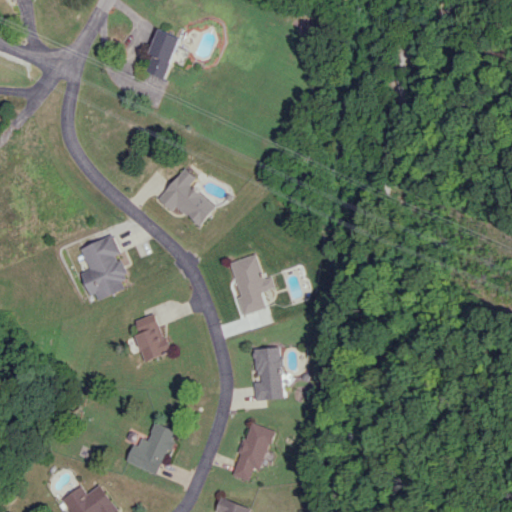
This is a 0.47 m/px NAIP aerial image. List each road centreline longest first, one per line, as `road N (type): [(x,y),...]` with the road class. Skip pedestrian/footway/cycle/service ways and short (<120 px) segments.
road 1 (residential): [(460,0),(410,47),(378,221),(331,391),(331,456),(343,511)]
road 2 (residential): [(78,57),(73,143),(189,259),(223,347),(230,382),(224,415),(182,511)]
